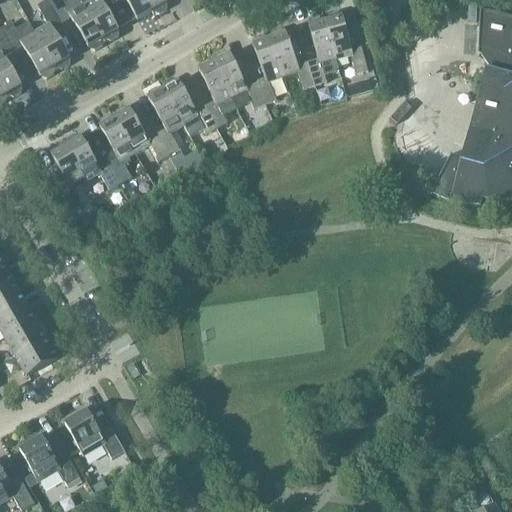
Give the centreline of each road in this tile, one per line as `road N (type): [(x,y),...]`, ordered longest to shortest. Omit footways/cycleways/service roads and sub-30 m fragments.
road 1 (residential): [(0,427),(110,366),(0,179)]
road 2 (residential): [(0,152),(266,0)]
